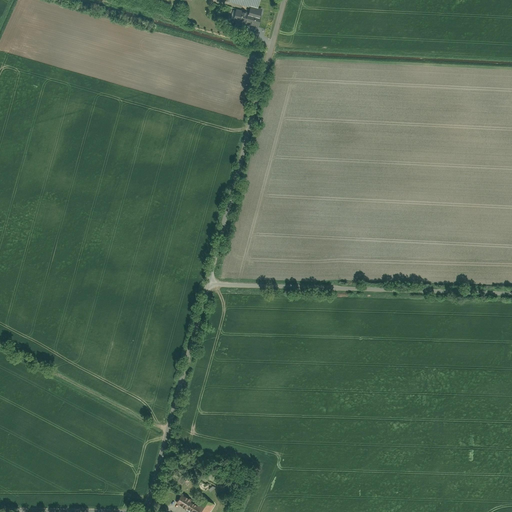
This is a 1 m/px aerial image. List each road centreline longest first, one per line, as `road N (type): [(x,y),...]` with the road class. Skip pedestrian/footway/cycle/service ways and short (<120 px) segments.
road 1 (unclassified): [(209,283),(511,293)]
road 2 (unclassified): [(283,0),(209,283)]
road 3 (unclassified): [(209,283),(143,511)]
